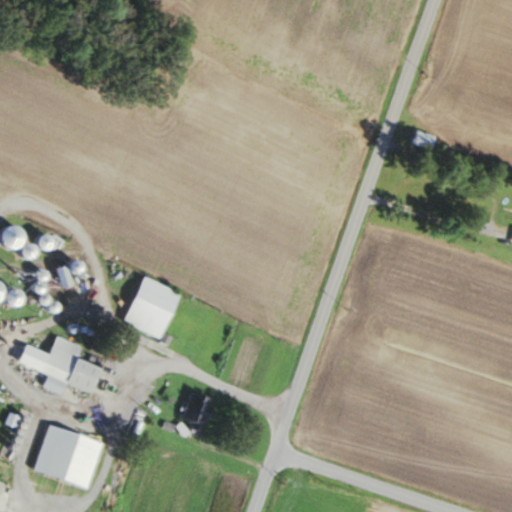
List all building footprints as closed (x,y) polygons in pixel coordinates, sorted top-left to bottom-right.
[(369,0),(341,0),(335,25),(320,21),(316,39),(337,44),(344,17),(364,22),(369,0)] [(425,150),(430,136),(408,128),(403,143),(425,150)] [(170,291),(134,276),(115,322),(152,337),(170,291)] [(89,366),(69,359),(74,345),(50,337),(43,354),(15,344),(8,364),(48,378),(45,388),(53,391),(55,384),(79,392),(89,366)] [(206,401),(186,392),(172,422),(192,431),(206,401)] [(93,440),(38,427),(27,473),(82,487),(93,440)]
